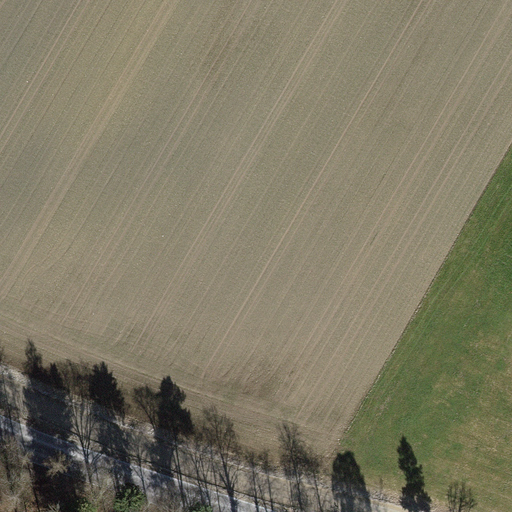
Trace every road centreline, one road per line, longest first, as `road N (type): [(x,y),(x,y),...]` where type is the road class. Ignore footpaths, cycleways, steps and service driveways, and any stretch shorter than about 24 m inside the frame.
road 1 (track): [(365,511),(177,456),(0,388)]
road 2 (tertiary): [(241,511),(0,427)]
